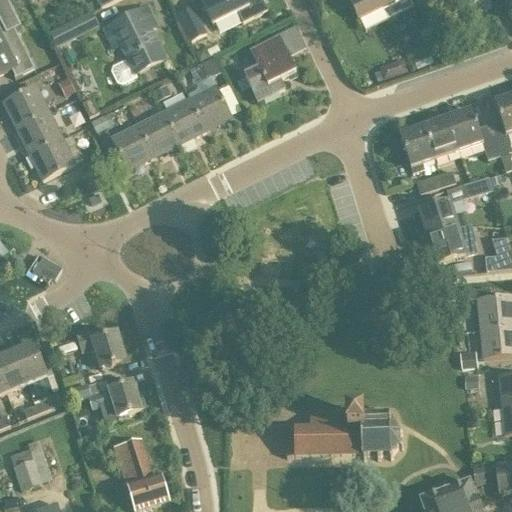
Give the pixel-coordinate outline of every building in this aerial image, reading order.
[(0,0),(0,78),(12,73),(15,80),(14,81),(14,82),(34,72),(14,33),(20,30),(5,0),(0,0)] [(95,0),(101,11),(122,0),(95,0)] [(243,26),(268,14),(260,0),(200,0),(199,1),(212,28),(238,16),(243,26)] [(346,0),(358,25),(383,12),(389,23),(414,10),(408,0),(346,0)] [(449,0),(458,18),(484,5),(481,0),(449,0)] [(207,36),(193,9),(177,17),(191,44),(207,36)] [(152,32),(157,30),(148,11),(105,32),(115,51),(121,47),(128,61),(112,69),(110,74),(117,86),(122,88),(138,80),(136,77),(166,62),(152,32)] [(57,51),(99,30),(92,15),(49,36),(57,51)] [(284,94),(280,86),(296,78),(284,54),(283,54),(278,43),(252,55),(260,73),(245,80),(258,106),(284,94)] [(204,49),(193,55),(198,66),(210,60),(204,49)] [(202,68),(208,80),(220,74),(214,62),(202,68)] [(379,70),(380,74),(383,83),(395,79),(391,67),(379,70)] [(65,100),(75,95),(68,81),(58,86),(65,100)] [(154,95),(158,103),(170,97),(166,89),(154,95)] [(16,133),(49,116),(36,90),(3,106),(16,133)] [(190,103),(206,136),(233,123),(216,90),(190,103)] [(511,137),(511,101),(496,107),(502,124),(491,128),(501,159),(500,159),(506,176),(511,173),(511,166),(509,157),(511,155),(511,152),(507,139),(511,137)] [(88,122),(99,117),(92,102),(82,107),(88,122)] [(206,136),(190,103),(164,116),(180,149),(206,136)] [(449,124),(460,155),(482,148),(488,164),(500,159),(501,159),(491,128),(479,132),(473,115),(449,124)] [(49,116),(16,133),(29,158),(62,142),(49,116)] [(180,149),(164,116),(138,129),(155,162),(180,149)] [(103,119),(91,125),(96,136),(109,130),(103,119)] [(460,155),(449,124),(425,132),(436,164),(460,155)] [(155,162),(138,129),(112,142),(128,175),(155,162)] [(424,174),(422,169),(436,164),(425,132),(401,140),(412,172),(411,173),(413,178),(424,174)] [(62,142),(29,158),(42,185),(75,168),(74,165),(83,161),(72,139),(63,143),(62,142)] [(440,178),(444,191),(455,188),(452,175),(440,178)] [(444,191),(440,178),(416,186),(420,198),(444,191)] [(456,191),(446,194),(450,207),(451,207),(467,202),(492,194),(492,193),(489,184),(488,181),(456,191)] [(496,181),(489,184),(492,193),(499,191),(496,181)] [(86,193),(94,190),(92,183),(83,186),(86,193)] [(459,234),(468,233),(463,214),(454,217),(451,207),(421,216),(422,222),(418,223),(416,227),(419,238),(423,241),(428,240),(428,243),(459,234)] [(471,232),(468,233),(459,234),(428,243),(436,268),(477,257),(474,246),(475,245),(471,232)] [(486,275),(511,272),(511,258),(485,261),(486,275)] [(54,284),(61,272),(46,263),(43,267),(40,264),(32,277),(47,287),(50,282),(54,284)] [(481,334),(511,330),(511,300),(478,304),(481,334)] [(511,330),(481,334),(484,363),(511,360),(511,330)] [(100,373),(125,365),(116,337),(92,343),(91,338),(78,341),(82,356),(94,352),(100,373)] [(26,390),(46,381),(32,348),(12,356),(26,390)] [(26,390),(12,356),(0,361),(0,383),(6,398),(26,390)] [(462,373),(477,371),(476,356),(460,357),(462,373)] [(81,376),(62,381),(66,394),(85,389),(81,376)] [(477,379),(465,379),(466,390),(477,389),(477,379)] [(502,411),(511,409),(511,380),(499,382),(502,411)] [(136,399),(132,387),(109,394),(109,395),(97,399),(100,411),(113,407),(118,422),(141,415),(140,414),(144,412),(146,409),(143,400),(139,398),(136,399)] [(85,390),(66,396),(70,408),(89,402),(85,390)] [(61,408),(58,397),(45,403),(46,404),(33,409),(37,418),(50,413),(50,412),(61,408)] [(27,422),(37,418),(33,409),(23,413),(27,422)] [(511,409),(502,411),(505,440),(511,439),(511,409)] [(398,454),(403,453),(403,451),(401,451),(400,440),(404,437),(402,435),(399,438),(390,429),(390,415),(386,415),(386,417),(347,418),(347,420),(309,421),(309,433),(286,434),(287,462),(311,461),(311,462),(364,460),(364,464),(367,464),(367,460),(377,460),(378,464),(380,464),(380,460),(388,459),(393,464),(395,462),(392,459),(398,454)] [(6,420),(0,422),(0,433),(10,429),(6,420)] [(10,459),(22,493),(52,483),(39,444),(28,448),(29,453),(10,459)] [(133,511),(152,511),(169,507),(160,479),(152,482),(144,455),(126,461),(135,488),(127,491),(133,511)] [(511,465),(494,468),(494,469),(472,473),(475,489),(496,486),(498,501),(511,498),(511,465)] [(424,511),(480,511),(470,485),(421,503),(424,511)]
